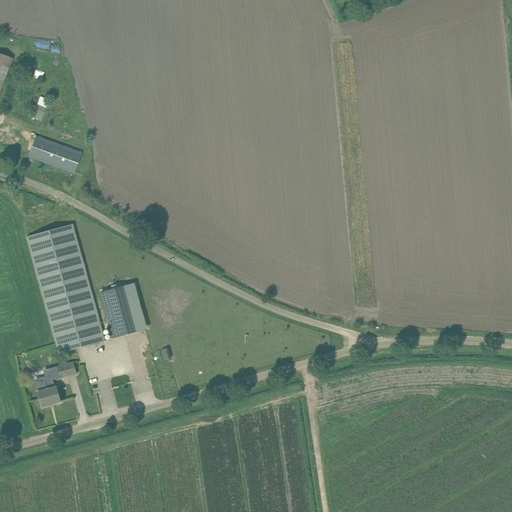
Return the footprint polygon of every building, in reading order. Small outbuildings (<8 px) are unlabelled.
[(67,59),(85,58),(84,42),(66,43),(67,59)] [(0,90),(12,58),(0,53),(0,90)] [(38,96),(32,117),(42,120),(48,99),(38,96)] [(81,153),(0,122),(0,145),(74,173),(81,153)] [(73,224),(27,237),(58,354),(83,347),(103,341),(87,282),(89,282),(73,224)] [(124,286),(101,292),(114,339),(137,332),(124,286)] [(76,374),(73,362),(58,367),(61,378),(76,374)] [(61,402),(58,392),(57,387),(55,388),(53,380),(46,382),(48,390),(38,392),(42,407),(61,402)]
